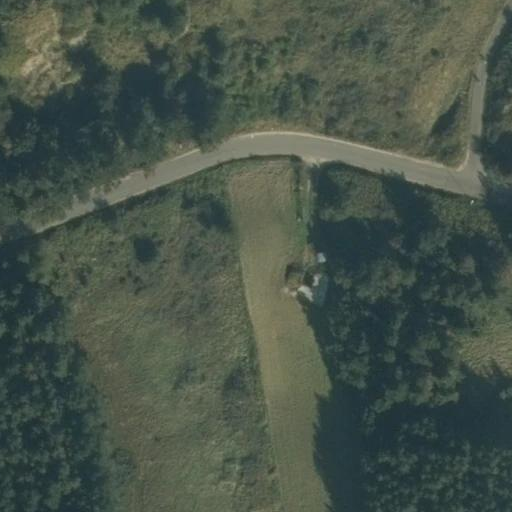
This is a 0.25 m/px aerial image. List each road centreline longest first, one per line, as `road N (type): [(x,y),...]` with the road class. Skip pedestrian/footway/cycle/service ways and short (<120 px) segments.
road 1 (tertiary): [(0,230),(233,149),(276,143),(318,146),(469,188)]
road 2 (unclassified): [(469,188),(483,66),(511,6)]
